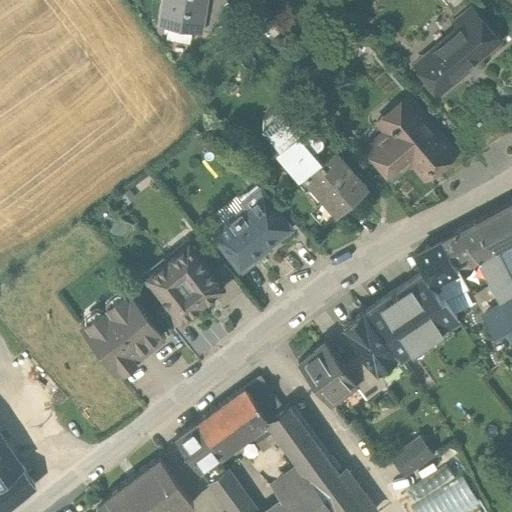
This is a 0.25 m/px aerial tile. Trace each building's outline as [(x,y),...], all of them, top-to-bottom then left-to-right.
[(201,33),(206,0),(161,0),(158,26),(167,27),(191,31),(201,33)] [(497,38),(472,8),(454,23),(458,28),(414,64),(438,92),(465,70),(463,67),(497,38)] [(191,31),(167,27),(165,39),(189,43),(191,31)] [(289,40),(277,40),(272,43),(282,55),(293,46),(289,40)] [(449,147),(407,96),(378,120),(387,131),(367,148),(391,177),(412,160),(425,177),(439,166),(454,153),(449,147)] [(313,133),(312,134),(298,118),(291,123),(280,110),(271,110),(263,116),(262,127),(303,175),(298,180),(306,189),(316,183),(338,209),(335,211),(336,213),(367,186),(334,148),(322,159),(313,149),(320,143),(321,142),(322,141),(322,139),(322,138),(321,136),(320,135),(319,134),(318,133),(316,133),(315,133),(313,133)] [(456,138),(458,140),(474,158),(505,133),(487,112),(456,138)] [(458,140),(449,147),(454,153),(439,166),(450,178),(474,158),(458,140)] [(289,229),(259,190),(242,204),(246,209),(213,235),(239,269),(289,229)] [(511,240),(511,207),(510,203),(474,223),(484,241),(497,249),(510,242),(511,240)] [(441,240),(441,241),(452,260),(470,249),(484,241),(474,223),(441,240)] [(441,241),(413,255),(423,273),(430,284),(457,270),(452,260),(441,241)] [(500,302),(511,295),(511,277),(497,249),(484,241),(470,249),(500,302)] [(497,249),(511,277),(511,246),(510,242),(497,249)] [(212,274),(188,243),(167,259),(201,302),(213,293),(210,289),(218,283),(212,274)] [(201,302),(167,259),(146,276),(160,293),(163,291),(169,298),(180,313),(183,311),(194,303),(196,306),(201,302)] [(218,283),(210,289),(213,293),(223,306),(242,291),(223,266),(212,274),(218,283)] [(457,270),(430,284),(440,299),(443,297),(446,302),(468,290),(457,270)] [(364,313),(397,356),(398,357),(456,318),(446,302),(443,297),(440,299),(430,284),(423,273),(396,291),(398,294),(392,297),(390,295),(364,313)] [(162,335),(126,289),(82,324),(118,369),(121,367),(123,368),(134,359),(133,357),(162,335)] [(511,295),(500,302),(482,314),(493,333),(502,326),(511,337),(511,295)] [(180,313),(169,298),(156,308),(171,328),(187,316),(183,311),(180,313)] [(364,313),(363,311),(342,327),(361,351),(376,371),(397,356),(364,313)] [(343,365),(325,341),(297,362),(327,403),(354,383),(342,366),(343,365)] [(343,365),(342,366),(354,383),(366,399),(385,384),(376,371),(361,351),(343,365)] [(245,387),(268,418),(267,419),(309,475),(260,511),(216,455),(218,454),(195,424),(177,437),(230,511),(333,511),(335,511),(336,511),(369,511),(288,404),(283,407),(259,376),(245,387)] [(268,418),(245,387),(195,424),(218,454),(267,419),(268,418)] [(471,435),(483,455),(493,449),(481,429),(471,435)] [(22,467),(0,435),(0,511),(1,511),(34,486),(22,467)] [(390,456),(404,475),(433,454),(419,435),(390,456)] [(22,467),(34,486),(66,461),(52,443),(22,467)] [(181,511),(193,504),(160,458),(104,498),(114,511),(181,511)] [(414,502),(456,476),(448,463),(406,489),(414,502)] [(416,511),(470,511),(482,507),(468,478),(412,504),(416,511)] [(114,511),(104,498),(96,504),(95,510),(96,511),(114,511)]
